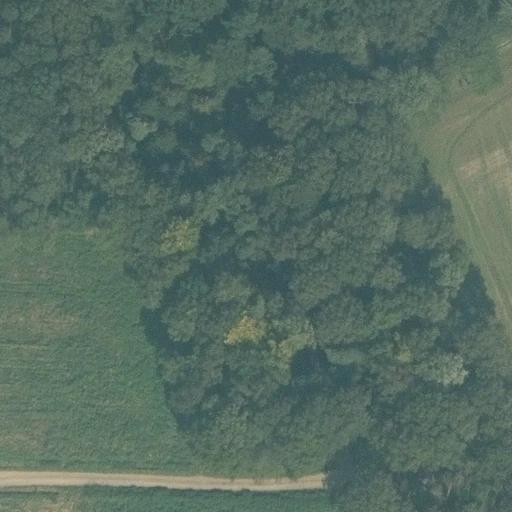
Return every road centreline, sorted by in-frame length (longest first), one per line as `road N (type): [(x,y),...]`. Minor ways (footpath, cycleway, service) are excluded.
road 1 (track): [(59,0),(65,121),(107,172),(290,326),(338,478)]
road 2 (track): [(511,473),(406,481),(0,482)]
